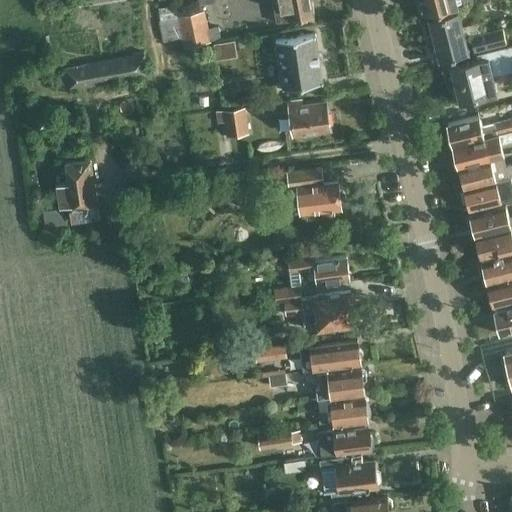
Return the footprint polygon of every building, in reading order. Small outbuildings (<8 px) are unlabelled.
[(271,0),(276,22),(313,14),(309,0),(271,0)] [(417,0),(421,14),(458,5),(474,1),(473,0),(417,0)] [(469,52),(465,36),(469,35),(474,51),(505,42),(501,26),(482,31),(480,21),(462,26),(458,10),(428,18),(439,60),(469,52)] [(184,46),(209,40),(202,11),(178,16),(184,46)] [(314,33),(275,40),(282,88),(322,81),(314,33)] [(493,75),(511,69),(511,43),(476,54),(477,59),(449,66),(455,79),(461,102),(498,94),(493,75)] [(131,55),(64,68),(68,88),(148,74),(143,51),(131,53),(131,55)] [(308,131),(329,127),(325,101),(302,105),(301,98),(272,103),(273,112),(289,110),(293,132),(296,132),(296,136),(309,134),(308,131)] [(225,137),(231,136),(248,133),(245,107),(221,110),(225,137)] [(448,123),(453,145),(485,137),(498,134),(508,131),(511,130),(511,118),(483,126),(480,115),(448,123)] [(485,137),(453,145),(459,167),(504,156),(501,143),(511,140),(511,130),(508,131),(498,134),(485,137)] [(504,156),(459,167),(464,188),(497,179),(511,175),(511,164),(507,166),(504,156)] [(64,164),(68,182),(57,184),(61,206),(68,205),(69,211),(70,211),(73,222),(101,217),(90,159),(65,164),(64,164)] [(322,166),(311,167),(287,170),(289,185),(297,184),(301,211),(314,210),(314,217),(320,222),(329,221),(334,215),(333,207),(340,207),(340,205),(345,200),(344,192),(338,189),(337,180),(323,181),(322,166)] [(497,179),(464,188),(469,209),(511,198),(511,188),(500,191),(497,179)] [(470,213),(476,235),(511,225),(511,215),(509,216),(506,204),(470,213)] [(44,226),(65,223),(63,208),(55,209),(42,211),(44,226)] [(511,225),(476,235),(481,257),(511,249),(511,225)] [(511,252),(482,260),(488,284),(511,277),(511,252)] [(315,254),(291,257),(287,258),(291,286),(350,279),(347,256),(316,260),(315,254)] [(511,277),(488,284),(493,307),(511,302),(511,277)] [(299,285),(273,289),(275,303),(301,299),(299,285)] [(301,297),(302,300),(284,302),(285,315),(302,313),(302,311),(306,310),(308,327),(318,326),(318,327),(356,323),(355,319),(357,315),(356,310),(354,307),(351,291),(314,295),(301,297)] [(511,302),(493,307),(500,335),(511,331),(511,302)] [(358,339),(322,343),(299,346),(303,372),(361,364),(358,339)] [(284,345),(254,348),(256,361),(285,357),(284,345)] [(297,399),(297,402),(330,398),(330,397),(364,392),(361,368),(317,373),(319,388),(316,388),(317,397),(297,399)] [(330,398),(297,402),(298,410),(318,407),(319,410),(318,410),(319,426),(367,420),(367,418),(372,413),(371,405),(365,401),(364,395),(330,399),(330,398)] [(368,424),(332,428),(317,430),(320,454),(371,448),(368,424)] [(290,431),(274,433),(257,436),(259,446),(292,442),(290,431)] [(323,492),(330,491),(331,491),(332,501),(349,499),(352,499),(351,489),(378,486),(374,459),(347,462),(347,456),(319,459),(323,492)] [(285,472),(306,469),(305,457),(283,460),(285,472)] [(352,499),(349,499),(332,501),(333,511),(388,511),(387,495),(359,498),(352,499)]
